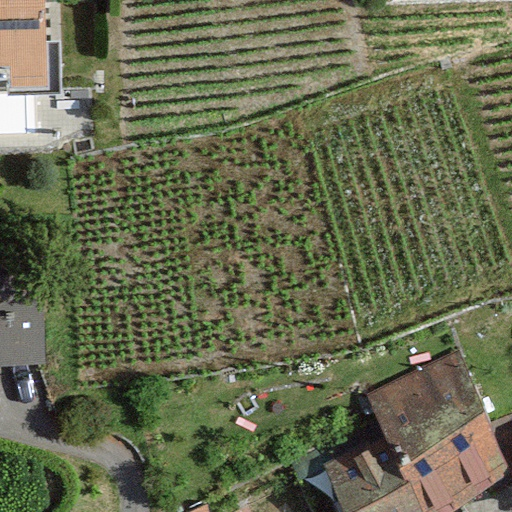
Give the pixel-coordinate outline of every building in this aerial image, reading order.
[(39,0),(0,0),(0,74),(41,73),(39,0)] [(74,280),(0,282),(0,371),(77,368),(74,280)] [(490,423),(468,363),(376,408),(389,441),(424,511),(451,511),(507,471),(490,423)] [(511,414),(490,423),(507,471),(511,471),(511,414)] [(424,511),(389,441),(338,469),(360,511),(424,511)]
